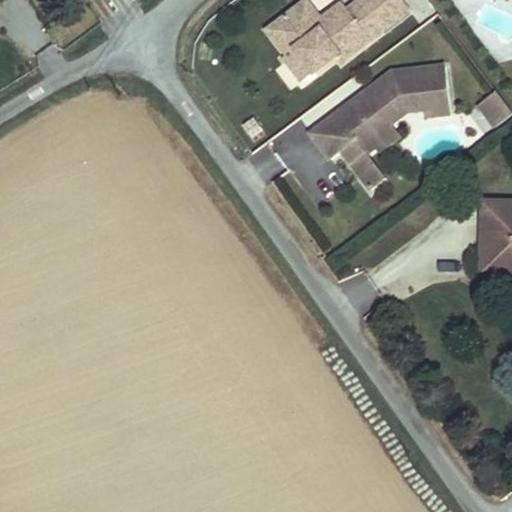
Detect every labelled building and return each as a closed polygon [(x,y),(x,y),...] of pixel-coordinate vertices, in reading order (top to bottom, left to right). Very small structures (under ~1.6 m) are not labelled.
[(410,13),(400,0),(367,0),(360,5),(377,27),(365,36),(349,14),(329,29),(332,33),(325,38),(308,15),(294,25),(290,20),(270,35),(289,60),(286,63),(304,86),(338,59),(343,65),(410,13)] [(309,0),(320,17),(346,0),(309,0)] [(360,5),(349,14),(365,36),(377,27),(360,5)] [(329,29),(349,14),(344,8),(322,25),(308,6),(290,20),(294,25),(308,15),(325,38),(332,33),(329,29)] [(392,128),(402,121),(400,104),(425,101),(427,115),(427,122),(452,119),(447,72),(393,78),(314,139),(333,164),(344,156),(373,194),(388,183),(368,157),(376,151),(377,140),(392,128)] [(511,114),(496,92),(474,107),(490,131),(511,115),(511,114)] [(400,104),(402,121),(407,117),(427,115),(425,101),(400,104)] [(377,140),(376,151),(379,155),(400,139),(392,128),(377,140)] [(247,159),(267,185),(287,170),(267,144),(247,159)] [(511,216),(480,214),(477,246),(505,248),(503,271),(511,271),(511,216)]
